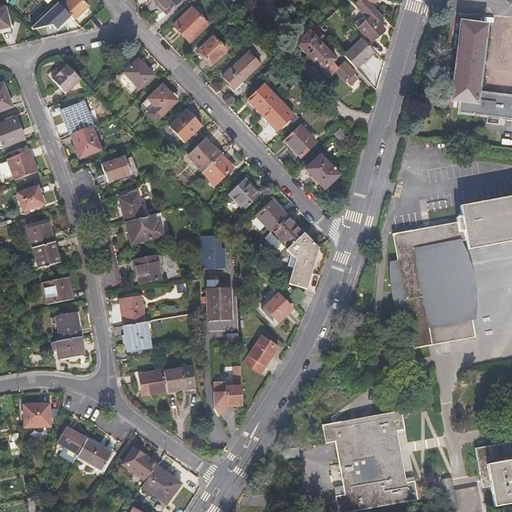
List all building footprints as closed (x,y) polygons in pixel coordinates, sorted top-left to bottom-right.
[(76,0),(66,9),(78,22),(90,10),(80,0),(76,0)] [(184,0),(156,0),(154,2),(170,19),(187,2),(184,0)] [(374,6),(368,0),(361,7),(372,19),(359,31),(372,44),(386,32),(378,23),(384,17),(374,6)] [(78,22),(66,9),(65,11),(77,23),(78,22)] [(0,32),(13,29),(8,11),(0,12),(0,32)] [(195,11),(176,28),(192,44),(209,27),(195,11)] [(326,37),(305,14),(300,19),(322,42),(326,37)] [(295,16),(284,27),(289,33),(288,34),(299,46),(298,48),(312,63),(315,60),(321,66),(328,58),(323,53),(326,50),(297,18),(296,18),(295,16)] [(489,25),(462,21),(450,100),(459,102),(458,110),(511,118),(511,97),(479,93),(489,25)] [(215,39),(200,53),(212,66),(227,53),(215,39)] [(358,71),(377,53),(364,39),(345,57),(358,71)] [(250,53),(223,78),(234,90),(238,94),(248,85),(244,81),(261,65),(250,53)] [(343,77),(351,70),(346,65),(347,64),(337,53),(329,61),(343,77)] [(133,68),(127,74),(126,75),(135,85),(141,91),(155,78),(140,61),(133,68)] [(129,63),(123,69),(127,74),(133,68),(129,63)] [(69,66),(67,64),(61,70),(62,72),(69,66)] [(83,81),(69,66),(62,72),(54,80),(68,95),(83,81)] [(131,89),(135,85),(126,75),(121,79),(131,89)] [(0,86),(0,112),(14,107),(4,85),(0,86)] [(265,117),(281,102),(291,92),(285,86),(275,96),(267,86),(250,101),(265,117)] [(163,87),(148,101),(156,110),(149,117),(156,125),(163,118),(179,104),(163,87)] [(281,102),(265,117),(279,132),(295,118),(281,102)] [(72,136),(73,135),(93,128),(94,127),(85,103),(63,112),(72,136)] [(322,111),(317,105),(313,108),(319,114),(322,111)] [(186,145),(203,129),(188,113),(171,128),(186,145)] [(25,140),(17,119),(0,125),(0,136),(4,149),(25,140)] [(331,139),(334,137),(340,130),(336,126),(327,135),(331,139)] [(93,128),(73,135),(82,158),(102,151),(93,128)] [(285,143),(300,159),(316,145),(301,128),(285,143)] [(351,142),(340,130),(334,137),(344,148),(351,142)] [(198,150),(212,165),(221,157),(207,142),(198,150)] [(297,162),(300,159),(285,143),(283,146),(297,162)] [(212,165),(198,150),(188,159),(202,174),(212,165)] [(39,172),(30,152),(8,160),(9,162),(2,165),(6,176),(13,174),(16,181),(39,172)] [(221,157),(212,165),(202,174),(215,187),(233,170),(221,157)] [(124,158),(103,166),(109,184),(130,176),(136,174),(131,159),(125,161),(124,158)] [(325,192),(340,177),(321,158),(306,172),(325,192)] [(228,196),(243,212),(259,197),(244,181),(228,196)] [(15,196),(21,213),(41,206),(35,189),(15,196)] [(127,224),(145,219),(137,194),(120,198),(127,224)] [(511,196),(460,206),(469,250),(511,241),(511,196)] [(269,233),(285,218),(271,203),(255,218),(269,233)] [(161,214),(154,216),(157,225),(160,224),(164,223),(161,214)] [(145,219),(127,224),(132,245),(163,236),(160,224),(157,225),(154,216),(145,219)] [(286,250),(302,235),(286,219),(285,218),(269,233),(286,250)] [(35,248),(55,243),(50,224),(29,230),(34,249),(35,248)] [(225,234),(203,235),(204,268),(226,267),(225,234)] [(286,250),(284,252),(294,263),(287,288),(306,293),(318,251),(302,235),(286,250)] [(55,243),(35,248),(40,268),(60,264),(55,243)] [(156,257),(135,261),(139,284),(161,280),(156,257)] [(75,300),(71,278),(45,282),(49,305),(75,300)] [(214,282),(206,282),(207,298),(201,299),(201,305),(207,305),(207,322),(215,322),(214,282)] [(230,292),(221,292),(216,282),(214,282),(215,322),(231,322),(230,292)] [(8,302),(6,293),(0,294),(0,296),(2,304),(8,302)] [(296,293),(289,299),(295,305),(302,299),(296,293)] [(276,322),(290,308),(276,294),(262,308),(276,322)] [(124,326),(145,322),(141,297),(120,300),(124,326)] [(61,341),(80,338),(76,313),(56,316),(61,341)] [(145,322),(124,326),(129,352),(150,348),(145,322)] [(80,338),(61,341),(55,342),(59,361),(69,359),(70,362),(84,359),(80,338)] [(246,365),(246,369),(260,378),(278,352),(262,341),(246,365)] [(163,372),(166,393),(196,388),(192,368),(163,372)] [(241,388),(240,368),(233,369),(234,385),(234,389),(226,389),(226,394),(212,395),(212,400),(213,408),(213,412),(216,418),(217,419),(227,408),(240,407),(239,388),(241,388)] [(166,393),(163,372),(163,371),(138,374),(142,396),(166,393)] [(212,395),(226,394),(226,389),(234,389),(234,385),(212,386),(212,395)] [(48,406),(23,407),(23,429),(48,428),(48,406)] [(335,441),(343,486),(345,494),(335,496),(338,511),(350,511),(418,500),(414,480),(406,482),(397,431),(405,429),(401,411),(322,425),(325,443),(335,441)] [(96,427),(90,438),(111,449),(117,437),(96,427)] [(77,456),(86,441),(65,429),(57,444),(77,456)] [(77,456),(76,459),(101,473),(111,455),(86,441),(77,456)] [(511,441),(476,448),(481,477),(485,476),(487,487),(491,486),(495,507),(511,503),(511,441)] [(282,450),(285,465),(301,462),(298,447),(282,450)] [(144,480),(154,466),(156,464),(137,450),(125,466),(144,480)] [(404,459),(407,476),(414,475),(411,458),(404,459)] [(144,480),(140,486),(165,504),(179,484),(154,466),(144,480)] [(188,471),(184,481),(196,487),(200,476),(188,471)] [(334,487),(335,496),(345,494),(343,486),(334,487)]
